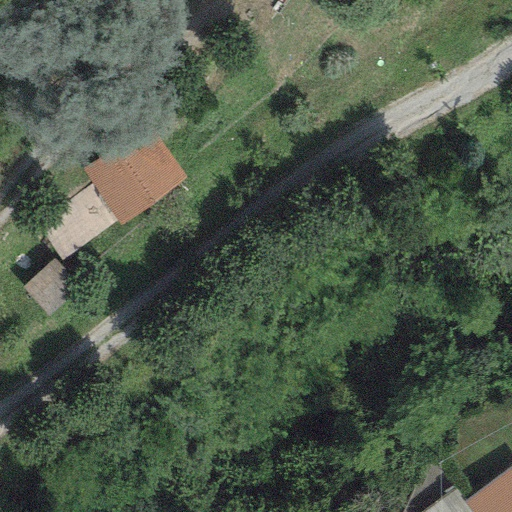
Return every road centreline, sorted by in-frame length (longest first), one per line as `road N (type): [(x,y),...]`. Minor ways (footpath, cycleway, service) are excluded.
road 1 (unknown): [(0,394),(298,175),(511,52)]
road 2 (unknown): [(109,0),(57,91),(0,159)]
